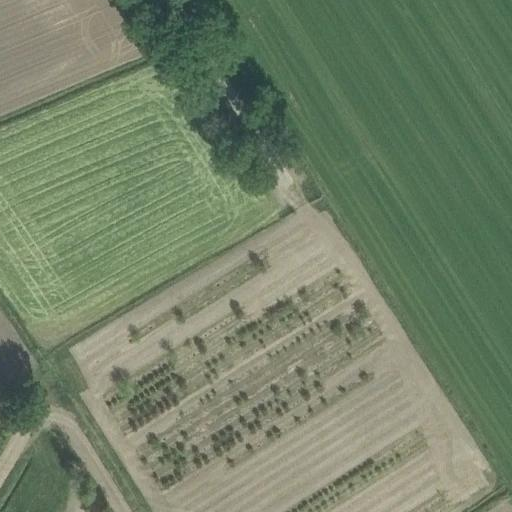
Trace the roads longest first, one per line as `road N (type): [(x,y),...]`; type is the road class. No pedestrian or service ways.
road 1 (unclassified): [(302,198),(173,0)]
road 2 (track): [(124,511),(68,427),(45,414),(23,432),(0,475)]
